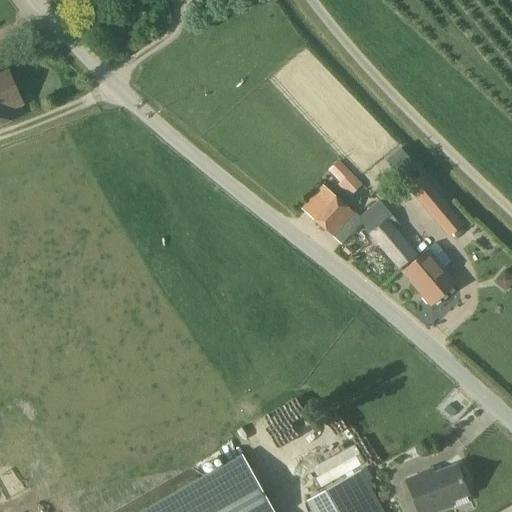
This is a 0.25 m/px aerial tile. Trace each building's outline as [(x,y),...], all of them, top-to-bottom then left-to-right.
[(6,112),(23,104),(8,70),(0,73),(0,124),(10,121),(6,112)] [(327,169),(349,194),(361,183),(338,158),(327,169)] [(427,212),(442,199),(421,174),(406,187),(427,212)] [(301,209),(333,238),(354,213),(323,184),(301,209)] [(400,268),(415,255),(395,231),(401,225),(380,201),(359,219),(400,268)] [(431,305),(455,285),(427,251),(402,271),(431,305)] [(149,511),(273,511),(243,459),(149,511)] [(406,481),(418,511),(435,511),(451,506),(449,502),(467,495),(456,465),(434,474),(432,469),(420,474),(420,475),(406,481)] [(382,511),(360,473),(308,503),(312,511),(382,511)]
